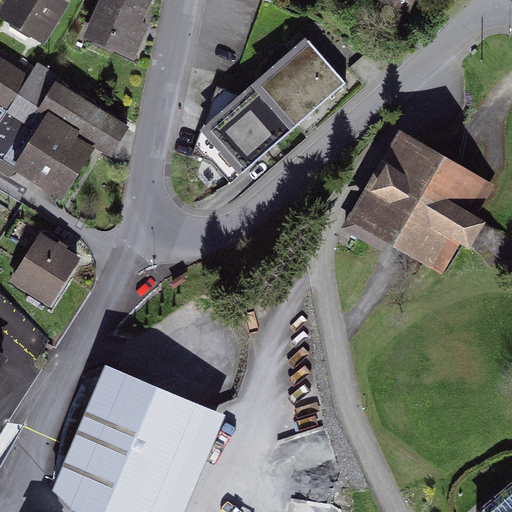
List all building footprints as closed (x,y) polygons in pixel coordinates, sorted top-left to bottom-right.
[(44,36),(63,4),(55,0),(13,0),(5,14),(44,36)] [(140,23),(149,0),(105,0),(92,34),(134,52),(145,25),(140,23)] [(366,0),(397,13),(402,0),(366,0)] [(292,127),(343,82),(307,41),(255,86),(292,127)] [(240,172),(292,127),(255,86),(204,130),(240,172)] [(18,166),(61,193),(94,140),(109,149),(123,128),(57,87),(42,110),(50,115),(18,166)] [(38,128),(45,112),(31,106),(24,122),(38,128)] [(401,139),(355,221),(438,267),(484,185),(401,139)] [(16,278),(50,299),(75,258),(41,237),(16,278)] [(65,511),(159,511),(194,417),(90,378),(44,504),(65,511)] [(511,511),(511,494),(489,511),(511,511)]
